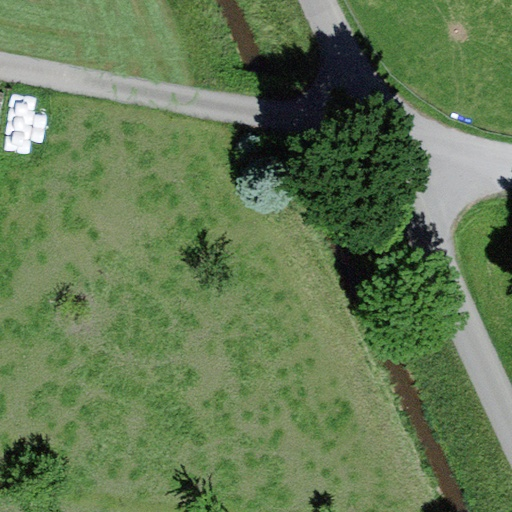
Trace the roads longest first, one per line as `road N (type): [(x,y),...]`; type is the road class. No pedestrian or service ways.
road 1 (track): [(0,65),(511,153)]
road 2 (track): [(511,434),(313,0)]
